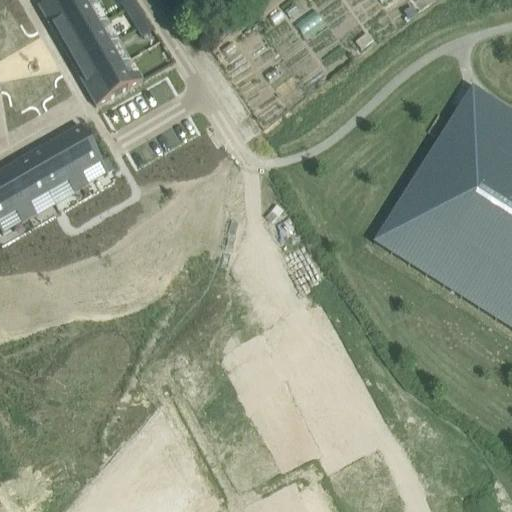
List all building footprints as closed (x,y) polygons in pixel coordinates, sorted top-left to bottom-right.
[(51,0),(38,8),(49,28),(86,7),(81,0),(51,0)] [(131,0),(129,0),(121,6),(125,13),(136,6),(131,0)] [(136,6),(125,13),(129,19),(140,13),(136,6)] [(86,7),(49,28),(61,48),(97,27),(86,7)] [(147,25),(137,31),(141,38),(152,32),(147,25)] [(97,27),(61,48),(72,68),(109,47),(97,27)] [(109,47),(72,68),(84,89),(120,68),(109,47)] [(120,68),(84,89),(95,109),(142,82),(138,74),(127,80),(120,68)] [(459,108),(373,244),(511,331),(511,114),(472,89),(459,108)] [(80,127),(54,142),(81,191),(88,187),(82,176),(100,166),(106,176),(108,175),(80,127)] [(54,142),(27,158),(49,195),(67,184),(73,195),(81,191),(54,142)] [(27,158),(1,173),(29,220),(36,216),(30,206),(49,195),(27,158)] [(1,173),(0,173),(0,233),(2,236),(3,235),(0,229),(0,222),(15,214),(21,225),(29,220),(1,173)] [(217,358),(183,376),(193,394),(226,376),(217,358)] [(226,376),(193,394),(202,411),(235,393),(226,376)] [(235,393),(202,411),(211,428),(244,410),(235,393)] [(291,397),(280,403),(283,411),(294,405),(291,397)] [(294,405),(283,411),(287,418),(298,412),(298,413),(299,412),(294,405)] [(244,410),(211,428),(220,445),(254,427),(244,410)] [(300,417),(290,422),(294,430),(305,424),(301,416),(300,416),(300,417)] [(305,424),(294,430),(298,437),(308,431),(308,432),(309,431),(305,424)] [(254,427),(220,445),(229,462),(263,444),(254,427)] [(310,436),(300,441),(304,449),(315,443),(311,435),(310,435),(310,436)] [(315,443),(304,449),(308,456),(319,450),(315,443)] [(422,443),(411,449),(415,456),(426,450),(422,443)] [(263,444),(229,462),(238,479),(272,461),(263,444)] [(319,450),(308,456),(311,463),(323,457),(319,450)] [(426,450),(415,456),(419,463),(429,457),(426,450)] [(364,457),(327,477),(338,497),(375,477),(364,457)] [(272,461),(238,479),(248,497),(281,479),(272,461)] [(375,477),(338,497),(345,511),(355,511),(385,497),(375,477)] [(437,484),(426,490),(430,497),(441,491),(437,484)] [(441,491),(430,497),(434,504),(445,498),(441,491)] [(393,511),(385,497),(355,511),(393,511)]
